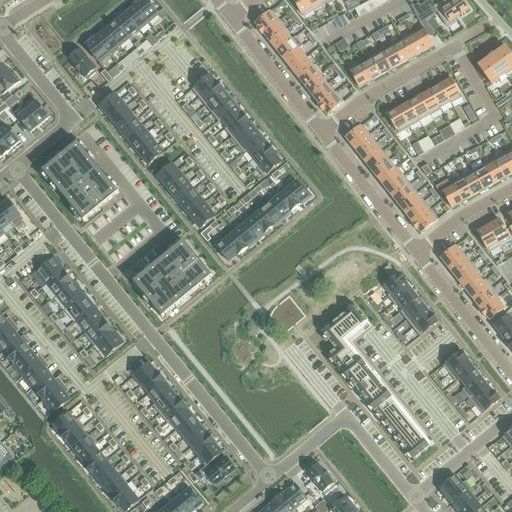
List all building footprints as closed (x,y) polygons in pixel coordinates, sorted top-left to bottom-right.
[(146,0),(141,0),(134,6),(149,24),(159,16),(146,0)] [(307,0),(293,0),(303,17),(314,11),(307,0)] [(307,0),(314,11),(314,12),(325,6),(324,3),(321,0),(307,0)] [(453,0),(444,0),(435,7),(439,13),(438,14),(446,25),(447,25),(449,28),(457,22),(455,19),(468,10),(466,7),(467,6),(463,1),(462,2),(460,0),(457,0),(455,2),(453,0)] [(135,8),(126,15),(140,32),(149,24),(134,6),(135,8)] [(272,11),(255,24),(259,29),(258,29),(262,35),(263,35),(263,34),(279,21),(272,11)] [(126,15),(116,23),(130,40),(140,32),(126,15)] [(279,21),(263,34),(263,35),(270,43),(270,44),(285,32),(287,30),(279,21)] [(116,23),(106,31),(121,50),(122,49),(120,48),(130,40),(116,23)] [(429,26),(424,29),(429,39),(436,35),(429,26)] [(413,34),(412,34),(423,53),(434,47),(429,39),(424,29),(423,28),(413,34)] [(96,37),(95,38),(112,58),(121,50),(106,31),(97,39),(96,37)] [(285,32),(270,44),(277,52),(292,41),(285,32)] [(413,33),(401,40),(402,41),(402,40),(413,60),(413,59),(423,53),(412,34),(413,34),(413,33)] [(95,38),(85,46),(100,64),(110,56),(111,58),(112,58),(95,38)] [(402,41),(392,46),(402,65),(412,59),(413,60),(402,40),(402,41)] [(292,41),(277,52),(284,61),(284,62),(299,49),(292,41)] [(392,46),(381,52),(382,54),(392,71),(392,70),(402,65),(392,46)] [(490,82),(492,85),(511,71),(511,56),(505,47),(478,66),(490,82)] [(299,49),(284,62),(285,62),(291,70),(306,58),(299,49)] [(72,58),(70,60),(75,66),(75,67),(80,73),(80,72),(87,81),(98,72),(81,50),(80,52),(79,50),(71,56),(72,58)] [(372,60),(381,76),(391,71),(392,71),(382,54),(372,60)] [(306,58),(291,70),(298,79),(298,80),(313,67),(306,58)] [(361,64),(360,64),(371,83),(371,82),(381,76),(372,60),(371,58),(361,64)] [(360,63),(349,69),(360,88),(370,83),(371,83),(360,64),(361,64),(360,63)] [(0,83),(11,74),(4,65),(0,67),(0,83)] [(313,67),(298,80),(299,80),(306,88),(320,76),(321,77),(323,75),(315,66),(313,67)] [(105,71),(101,74),(108,84),(113,80),(105,71)] [(11,74),(0,83),(0,100),(3,105),(13,97),(9,92),(21,82),(13,72),(11,74)] [(210,76),(192,90),(199,99),(218,83),(216,84),(210,76)] [(320,76),(306,88),(313,97),(312,97),(312,98),(328,85),(321,77),(320,76)] [(451,79),(440,85),(451,103),(451,105),(462,99),(451,79)] [(218,83),(199,99),(206,107),(224,92),(224,91),(218,83)] [(334,94),(328,85),(312,98),(313,97),(320,106),(334,94)] [(440,85),(430,91),(440,109),(451,103),(440,85)] [(20,91),(15,95),(19,100),(24,96),(20,91)] [(224,92),(206,107),(212,114),(230,100),(224,93),(224,92),(224,91),(224,92)] [(430,91),(419,97),(430,116),(441,111),(440,109),(430,91)] [(320,106),(319,106),(323,112),(324,112),(328,116),(344,103),(336,93),(334,94),(320,106)] [(115,95),(100,107),(106,114),(123,100),(122,100),(120,102),(115,95)] [(419,97),(409,103),(420,122),(430,116),(419,97)] [(123,100),(106,114),(111,120),(128,107),(123,100)] [(230,100),(212,114),(219,122),(236,108),(230,100)] [(37,102),(27,110),(41,126),(50,118),(37,102)] [(5,103),(0,107),(4,112),(9,108),(5,103)] [(409,103),(399,109),(410,128),(420,122),(409,103)] [(128,107),(111,120),(117,127),(131,115),(133,113),(128,107)] [(236,108),(219,122),(219,123),(221,121),(226,128),(225,130),(243,115),(242,116),(236,108)] [(399,109),(388,115),(399,134),(410,128),(399,109)] [(27,110),(18,118),(31,134),(41,126),(27,110)] [(474,114),(468,117),(472,124),(478,121),(474,114)] [(131,115),(117,127),(122,133),(137,121),(131,115)] [(243,115),(225,130),(231,138),(250,123),(244,115),(243,115)] [(137,121),(122,133),(127,140),(142,128),(137,121)] [(250,123),(231,138),(238,146),(255,132),(249,124),(250,124),(250,123)] [(463,125),(453,131),(456,136),(465,130),(463,125)] [(363,126),(346,139),(354,148),(370,135),(363,126)] [(0,132),(0,139),(10,151),(20,142),(7,127),(0,132)] [(142,128),(127,140),(133,146),(147,134),(142,128)] [(453,131),(442,137),(445,142),(456,136),(453,131)] [(255,132),(238,146),(244,154),(262,140),(255,132)] [(147,134),(133,146),(138,153),(153,141),(147,134)] [(370,135),(354,148),(360,157),(377,144),(370,135)] [(441,135),(431,141),(432,143),(435,148),(445,142),(442,137),(441,135)] [(0,159),(2,157),(3,158),(11,152),(10,151),(0,139),(0,159)] [(262,140),(244,154),(245,154),(246,153),(253,160),(269,147),(269,146),(268,147),(262,140)] [(153,141),(138,153),(143,159),(158,147),(153,141)] [(78,143),(43,172),(84,223),(119,194),(78,143)] [(432,143),(421,149),(422,151),(424,154),(435,148),(432,143)] [(377,144),(360,157),(367,165),(383,153),(377,144)] [(158,147),(143,159),(149,166),(164,154),(158,147)] [(269,147),(253,160),(259,168),(257,169),(257,170),(276,155),(269,147)] [(383,153),(367,165),(374,174),(390,161),(383,153)] [(511,167),(504,154),(494,159),(505,180),(505,179),(511,174),(511,167)] [(276,155),(257,170),(264,178),(282,164),(275,156),(276,155)] [(494,159),(483,165),(494,185),(505,179),(505,180),(494,159)] [(390,161),(374,174),(380,182),(397,169),(390,161)] [(172,165),(158,177),(163,184),(180,170),(178,172),(172,165)] [(428,165),(421,169),(427,177),(433,174),(433,173),(428,165)] [(483,165),(473,171),(484,191),(485,191),(484,190),(494,185),(483,165)] [(397,169),(380,182),(387,191),(386,191),(404,177),(398,169),(397,169)] [(180,170),(163,184),(169,190),(186,176),(185,176),(180,170)] [(473,171),(462,177),(473,197),(484,191),(473,171)] [(186,176),(169,190),(174,197),(192,183),(186,176)] [(404,177),(386,191),(387,192),(387,191),(394,199),(411,185),(404,177)] [(462,177),(452,183),(463,203),(464,203),(463,202),(473,197),(462,177)] [(294,179),(285,186),(301,205),(300,204),(309,197),(294,179)] [(450,179),(435,187),(441,194),(443,193),(452,208),(463,202),(463,203),(452,183),(450,179)] [(192,183),(174,197),(179,203),(194,191),(189,185),(192,183)] [(411,185),(394,199),(400,207),(400,208),(418,194),(411,185)] [(285,186),(276,193),(292,213),(301,205),(285,186)] [(194,191),(179,203),(184,210),(199,198),(194,191)] [(277,195),(269,202),(282,219),(290,212),(291,213),(292,213),(276,193),(276,194),(277,195)] [(418,194),(400,208),(401,208),(407,216),(406,216),(406,217),(424,202),(418,194)] [(199,198),(184,210),(190,216),(207,202),(204,204),(199,198)] [(0,208),(0,210),(11,224),(14,228),(23,220),(20,216),(13,207),(8,202),(0,208)] [(207,202),(190,216),(195,223),(213,209),(207,202)] [(259,207),(258,208),(274,227),(274,226),(282,219),(269,202),(260,209),(259,207)] [(424,202),(406,217),(407,217),(407,216),(413,224),(414,225),(431,211),(424,202)] [(258,208),(249,215),(265,234),(274,227),(258,208)] [(213,209),(195,223),(201,230),(215,218),(210,211),(213,209)] [(0,228),(2,231),(3,231),(11,224),(0,210),(0,228)] [(413,224),(412,225),(417,231),(418,230),(421,234),(439,220),(431,211),(414,225),(413,224)] [(249,215),(241,222),(242,224),(256,241),(264,234),(265,235),(265,234),(249,215)] [(494,221),(488,225),(500,246),(511,240),(499,220),(495,222),(494,221)] [(242,224),(233,231),(248,249),(248,248),(247,247),(256,241),(242,224),(241,222),(240,223),(242,224)] [(482,229),(478,232),(489,253),(501,247),(500,246),(488,225),(481,228),(482,229)] [(209,229),(201,235),(207,243),(211,240),(207,236),(212,232),(209,229)] [(233,231),(225,238),(239,256),(247,249),(248,249),(233,231)] [(225,238),(215,246),(229,263),(238,255),(238,256),(239,256),(225,238)] [(184,242),(133,283),(162,318),(213,277),(184,242)] [(457,246),(441,259),(444,263),(443,264),(447,269),(448,268),(449,269),(465,256),(457,246)] [(465,256),(449,269),(455,277),(455,278),(472,264),(465,256)] [(53,260),(37,272),(47,285),(63,272),(62,272),(53,260)] [(472,264),(455,278),(462,286),(477,274),(477,275),(480,273),(472,263),(472,264)] [(389,266),(385,270),(389,275),(394,272),(389,266)] [(63,272),(47,285),(57,297),(73,284),(74,284),(73,283),(64,271),(63,271),(62,272),(63,272)] [(400,274),(383,287),(390,295),(390,296),(406,283),(406,284),(407,283),(400,274)] [(477,274),(462,286),(469,294),(468,295),(483,283),(483,282),(477,275),(477,274)] [(483,283),(468,295),(469,295),(475,303),(493,289),(486,280),(483,282),(483,283)] [(390,295),(388,297),(395,306),(397,304),(396,304),(412,291),(406,284),(406,283),(390,296),(390,295)] [(73,284),(57,297),(67,309),(82,296),(73,284)] [(493,289),(475,303),(475,304),(476,303),(482,311),(499,298),(493,289)] [(412,291),(396,304),(397,304),(402,311),(403,312),(419,299),(412,291)] [(82,296),(67,309),(77,321),(92,308),(82,296)] [(482,311),(481,312),(486,318),(487,317),(490,321),(504,309),(497,300),(500,298),(499,298),(482,311)] [(402,311),(400,313),(407,321),(425,307),(419,299),(403,312),(402,311)] [(356,306),(323,333),(337,350),(330,356),(415,460),(431,447),(345,342),(368,322),(356,306)] [(425,307),(407,321),(413,329),(431,315),(425,307)] [(92,308),(77,321),(86,333),(102,320),(92,308)] [(431,315),(413,329),(420,338),(439,323),(432,314),(431,315)] [(1,315),(0,315),(0,336),(15,324),(12,321),(8,324),(5,321),(1,315)] [(511,320),(509,316),(495,327),(501,335),(511,327),(511,320)] [(102,320),(86,333),(96,345),(112,332),(112,333),(113,332),(113,331),(103,320),(103,319),(102,320)] [(15,324),(0,336),(0,346),(5,352),(21,339),(20,339),(16,334),(14,331),(18,328),(15,324)] [(511,327),(501,335),(507,343),(508,343),(511,340),(511,327)] [(112,332),(96,345),(106,358),(122,345),(112,333),(112,332)] [(5,352),(4,352),(4,353),(14,365),(15,365),(15,364),(31,351),(26,346),(24,343),(27,340),(24,336),(20,339),(21,339),(5,352)] [(31,351),(15,364),(15,365),(25,376),(44,360),(41,357),(38,360),(35,357),(31,351)] [(462,352),(443,367),(450,375),(468,361),(469,361),(462,352)] [(90,356),(89,356),(85,360),(92,369),(97,365),(90,356)] [(44,360),(25,376),(34,388),(35,388),(50,376),(46,370),(43,367),(47,364),(44,360)] [(468,361),(450,375),(457,383),(460,380),(474,369),(468,361)] [(149,365),(133,378),(141,388),(143,386),(142,386),(157,374),(157,373),(149,365)] [(474,369),(460,380),(466,388),(480,377),(474,369)] [(157,374),(142,386),(143,386),(149,394),(150,395),(164,383),(165,383),(165,382),(158,373),(157,373),(157,374)] [(34,388),(33,389),(34,390),(43,401),(44,402),(45,401),(44,401),(64,385),(61,381),(57,384),(55,381),(50,376),(35,388),(34,388)] [(466,388),(462,391),(469,399),(487,385),(480,377),(466,388)] [(120,378),(115,382),(118,386),(124,382),(120,378)] [(149,394),(147,396),(155,404),(155,405),(171,391),(165,383),(164,383),(150,395),(149,394)] [(64,385),(44,401),(45,401),(55,413),(70,400),(66,394),(63,391),(67,388),(64,385)] [(487,385),(469,399),(475,407),(493,393),(493,392),(487,385)] [(155,404),(153,406),(160,415),(179,400),(178,400),(171,391),(155,405),(155,404)] [(493,393),(475,407),(482,415),(501,400),(493,392),(493,393)] [(179,400),(160,415),(168,424),(170,423),(169,423),(186,409),(187,409),(179,399),(178,400),(179,400)] [(186,409),(169,423),(170,423),(177,431),(193,418),(186,409)] [(70,413),(54,426),(60,433),(61,434),(77,421),(76,421),(70,413)] [(193,418),(177,431),(184,440),(200,427),(193,418)] [(60,433),(60,434),(67,443),(68,442),(67,442),(83,429),(85,428),(78,419),(76,421),(77,421),(61,434),(60,433)] [(200,427),(184,440),(191,449),(208,436),(207,435),(200,427)] [(83,429),(67,442),(68,442),(74,450),(89,437),(83,429)] [(511,430),(502,438),(511,449),(511,447),(511,430)] [(208,436),(191,449),(198,458),(215,444),(215,445),(216,444),(208,434),(207,435),(208,436)] [(89,437),(74,450),(80,458),(94,446),(94,447),(98,444),(91,435),(89,437)] [(1,444),(0,444),(0,472),(1,474),(8,469),(5,465),(13,459),(1,444)] [(215,444),(198,458),(206,467),(222,454),(215,445),(215,444)] [(94,446),(80,458),(86,465),(87,466),(101,454),(94,447),(94,446)] [(86,465),(85,466),(92,474),(93,474),(93,473),(107,462),(101,454),(87,466),(86,465)] [(227,459),(207,474),(216,485),(223,480),(223,481),(229,476),(229,475),(236,470),(234,468),(236,467),(229,459),(228,460),(227,459)] [(107,462),(93,473),(93,474),(100,481),(113,470),(107,462)] [(309,473),(308,474),(326,496),(337,487),(329,478),(330,477),(325,471),(324,472),(319,465),(315,468),(313,467),(309,470),(309,473)] [(113,470),(100,481),(106,489),(120,478),(113,470)] [(469,471),(461,477),(465,482),(466,482),(473,476),(469,471)] [(120,478),(106,489),(112,497),(126,486),(127,486),(128,485),(121,476),(120,478)] [(455,477),(440,489),(446,498),(462,485),(455,477)] [(462,485),(446,498),(453,506),(469,492),(470,492),(471,492),(473,490),(466,482),(465,482),(462,485)] [(283,494),(296,510),(308,500),(295,484),(283,494)] [(112,497),(111,497),(118,506),(119,505),(133,494),(127,486),(126,486),(112,497)] [(190,489),(183,495),(196,510),(202,504),(190,489)] [(209,490),(204,494),(210,502),(215,498),(209,490)] [(469,492),(453,506),(457,511),(461,511),(475,501),(476,501),(477,500),(471,492),(470,492),(469,492)] [(283,493),(270,504),(270,505),(271,504),(277,511),(293,511),(296,510),(283,494),(283,493)] [(133,494),(119,505),(124,511),(127,511),(140,502),(133,494)] [(177,500),(186,511),(192,511),(196,510),(183,495),(177,500)] [(176,498),(169,504),(170,506),(171,506),(175,511),(186,511),(177,500),(176,498)] [(347,498),(331,511),(332,511),(346,511),(353,506),(347,498)] [(324,500),(320,504),(325,511),(329,511),(332,510),(324,500)] [(475,501),(461,511),(477,511),(481,509),(475,501)]
